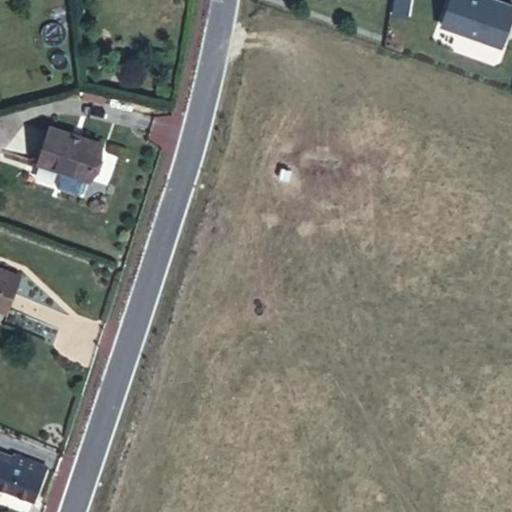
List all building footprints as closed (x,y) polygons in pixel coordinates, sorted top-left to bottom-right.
[(452,0),(444,24),(503,46),(511,21),(511,4),(498,0),(452,0)] [(142,116),(148,102),(91,79),(85,93),(142,116)] [(59,132),(46,170),(96,186),(108,149),(59,132)] [(0,269),(0,305),(16,312),(29,281),(0,269)] [(9,448),(4,462),(39,475),(45,461),(9,448)] [(39,475),(4,462),(0,460),(0,492),(31,503),(39,475)]
